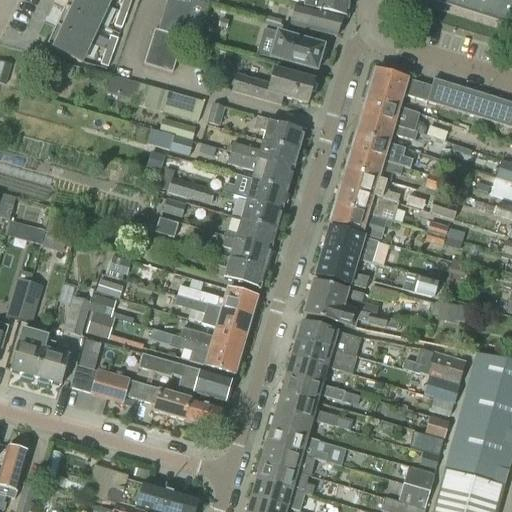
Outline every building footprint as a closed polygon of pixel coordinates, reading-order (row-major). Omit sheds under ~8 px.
[(106,8),(89,0),(68,0),(63,10),(98,26),(106,8)] [(126,0),(122,0),(118,13),(126,16),(131,2),(126,0)] [(166,0),(157,32),(183,40),(186,41),(198,3),(190,0),(166,0)] [(303,0),(302,9),(347,19),(349,0),(303,0)] [(511,0),(429,0),(440,3),(439,4),(511,27),(511,0)] [(341,19),(347,20),(347,19),(302,9),(294,7),(290,28),(305,31),(335,38),(341,19)] [(63,10),(55,29),(89,45),(98,26),(63,10)] [(113,27),(120,30),(126,16),(118,13),(113,27)] [(236,42),(234,50),(253,55),(261,27),(209,13),(203,33),(236,42)] [(55,29),(46,48),(80,64),(89,45),(55,29)] [(183,40),(157,32),(154,31),(143,65),(172,74),(183,40)] [(322,48),(276,35),(269,60),(315,73),(319,61),(323,62),(326,52),(322,51),(322,48)] [(109,37),(104,52),(112,54),(117,40),(109,37)] [(99,66),(107,69),(112,54),(104,52),(99,66)] [(0,85),(5,87),(10,66),(0,63),(0,85)] [(53,75),(69,80),(73,67),(57,63),(53,75)] [(236,76),(231,93),(280,107),(282,99),(306,106),(313,82),(273,71),(268,86),(236,76)] [(366,100),(400,110),(403,98),(426,104),(431,88),(374,71),(366,100)] [(511,105),(433,81),(431,88),(426,104),(511,130),(511,105)] [(161,114),(198,125),(204,104),(166,93),(161,114)] [(419,116),(400,110),(366,100),(360,117),(413,133),(417,123),(419,116)] [(218,128),(224,110),(211,106),(206,125),(218,128)] [(395,136),(395,138),(413,143),(416,135),(416,134),(413,133),(360,117),(355,135),(389,146),(392,135),(395,136)] [(262,142),(297,153),(303,132),(256,119),(253,130),(264,133),(262,142)] [(158,133),(174,137),(191,142),(194,130),(162,121),(158,133)] [(424,137),(424,136),(426,131),(423,125),(417,123),(413,133),(416,134),(416,135),(424,137)] [(168,152),(172,139),(150,133),(146,147),(168,152)] [(384,163),(402,169),(415,173),(418,164),(402,159),(402,160),(389,156),(389,158),(386,157),(389,146),(355,135),(350,153),(384,163)] [(193,144),(174,138),(169,152),(188,158),(193,144)] [(439,162),(444,149),(419,141),(415,155),(439,162)] [(229,155),(292,173),(297,153),(262,142),(259,152),(232,144),(229,155)] [(471,153),(453,147),(452,152),(469,158),(471,153)] [(163,157),(150,153),(145,169),(158,174),(163,157)] [(402,169),(384,163),(350,153),(345,171),(377,181),(389,184),(391,176),(399,179),(402,169)] [(250,182),(286,192),(292,173),(229,155),(226,166),(253,173),(250,182)] [(500,162),(494,180),(508,185),(511,186),(511,166),(510,166),(500,162)] [(164,171),(162,178),(171,180),(173,173),(164,171)] [(389,184),(377,181),(345,171),(339,189),(372,198),(397,206),(399,197),(386,193),(389,184)] [(427,177),(424,189),(439,194),(444,182),(427,177)] [(171,180),(166,194),(210,208),(214,193),(171,180)] [(245,201),(281,211),(286,192),(250,182),(248,192),(237,188),(234,198),(245,201)] [(397,206),(372,198),(339,189),(334,206),(368,217),(386,222),(391,223),(397,206)] [(451,221),(456,208),(431,200),(427,213),(451,221)] [(165,201),(165,202),(161,214),(180,220),(184,207),(165,201)] [(239,221),(275,231),(281,211),(245,201),(239,221)] [(511,208),(498,204),(494,217),(511,222),(511,208)] [(386,222),(368,217),(334,206),(329,225),(380,240),(386,222)] [(173,240),(177,226),(159,220),(155,234),(173,240)] [(224,237),(270,251),(275,231),(239,221),(235,235),(225,232),(224,237)] [(443,238),(446,228),(428,222),(425,232),(443,238)] [(321,251),(357,261),(358,261),(364,240),(328,229),(321,251)] [(31,230),(27,244),(40,247),(44,233),(31,230)] [(441,248),(443,238),(425,232),(422,242),(441,248)] [(8,249),(37,255),(37,252),(26,249),(29,236),(11,233),(8,249)] [(44,251),(66,257),(69,242),(48,236),(44,251)] [(230,251),(228,260),(264,271),(270,251),(224,237),(220,248),(230,251)] [(164,243),(153,240),(148,258),(161,261),(162,259),(171,261),(175,246),(164,243)] [(511,257),(511,244),(504,242),(501,255),(511,257)] [(314,277),(350,287),(364,292),(368,280),(353,275),(358,261),(357,261),(321,251),(314,277)] [(125,278),(130,263),(112,258),(108,272),(125,278)] [(217,268),(214,278),(258,291),(264,271),(228,260),(225,270),(217,268)] [(418,278),(413,295),(433,300),(437,283),(418,278)] [(5,319),(18,323),(29,284),(16,281),(5,319)] [(122,289),(99,282),(96,293),(118,300),(122,289)] [(307,299),(362,315),(367,316),(369,316),(374,318),(374,317),(377,309),(360,304),(363,297),(312,283),(307,299)] [(43,289),(29,284),(18,323),(31,327),(43,289)] [(176,297),(205,306),(250,319),(256,300),(225,291),(222,301),(179,288),(176,297)] [(371,288),(368,299),(372,300),(372,301),(386,306),(387,303),(394,305),(397,295),(371,288)] [(200,325),(214,329),(245,338),(250,319),(205,306),(176,297),(173,307),(203,316),(200,325)] [(80,339),(90,304),(72,299),(62,334),(80,339)] [(303,316),(338,326),(353,330),(355,322),(365,325),(367,316),(362,315),(307,299),(303,316)] [(454,321),(456,308),(437,304),(432,306),(430,317),(454,321)] [(107,341),(113,321),(111,320),(91,314),(85,335),(107,341)] [(388,320),(374,317),(374,318),(369,316),(366,325),(385,330),(385,329),(387,321),(388,320)] [(387,321),(385,329),(396,331),(397,323),(387,321)] [(295,342),(355,359),(360,341),(301,323),(295,342)] [(182,330),(179,339),(239,357),(245,338),(214,329),(211,338),(182,330)] [(19,341),(9,372),(21,376),(20,379),(30,382),(31,379),(35,380),(46,342),(46,339),(21,332),(19,341)] [(143,345),(161,347),(162,338),(143,336),(143,345)] [(193,354),(190,364),(233,377),(239,357),(179,339),(172,337),(169,347),(193,354)] [(46,342),(35,380),(39,381),(38,384),(48,387),(49,384),(60,387),(68,357),(67,351),(57,348),(58,345),(46,342)] [(100,346),(84,342),(81,353),(97,357),(100,346)] [(329,363),(352,369),(355,359),(295,342),(290,359),(327,370),(329,363)] [(445,384),(445,385),(457,389),(465,364),(433,354),(425,378),(445,384)] [(511,362),(476,355),(465,394),(511,407),(511,362)] [(142,356),(138,370),(171,380),(172,377),(181,380),(177,393),(193,398),(194,395),(224,403),(230,381),(142,356)] [(322,388),(322,387),(327,370),(290,359),(285,377),(322,388)] [(73,368),(67,389),(121,405),(123,397),(154,406),(152,413),(215,432),(221,411),(73,368)] [(285,377),(280,395),(317,406),(319,398),(341,404),(344,393),(322,387),(322,388),(285,377)] [(445,384),(425,378),(422,377),(418,391),(441,398),(441,396),(445,385),(445,384)] [(365,402),(364,382),(346,382),(346,403),(365,402)] [(454,400),(457,389),(445,385),(441,396),(454,400)] [(511,407),(465,394),(454,433),(511,448),(511,407)] [(275,412),(312,423),(333,429),(336,419),(315,412),(317,406),(280,395),(275,412)] [(448,419),(452,406),(433,400),(429,413),(448,419)] [(275,412),(270,430),(307,441),(312,423),(275,412)] [(423,437),(443,443),(448,424),(429,418),(423,437)] [(318,444),(307,441),(270,430),(265,447),(314,461),(324,464),(327,456),(315,453),(318,444)] [(511,448),(454,433),(443,471),(502,488),(511,453),(511,448)] [(443,443),(423,437),(413,434),(408,450),(422,455),(432,458),(438,459),(443,443)] [(265,447),(260,465),(307,479),(308,478),(309,478),(314,461),(265,447)] [(27,454),(7,449),(0,472),(0,511),(5,499),(14,501),(18,485),(27,454)] [(435,472),(438,459),(432,458),(422,455),(419,467),(435,472)] [(360,463),(357,473),(388,481),(390,470),(360,463)] [(260,465),(255,482),(303,497),(311,498),(314,488),(305,486),(307,479),(260,465)] [(317,469),(315,479),(336,483),(338,474),(317,469)] [(407,469),(403,486),(429,494),(430,489),(433,476),(418,472),(407,469)] [(495,511),(502,488),(443,471),(432,511),(495,511)] [(287,511),(289,501),(301,504),(303,497),(255,482),(250,500),(287,511)] [(15,511),(28,511),(33,497),(36,489),(24,485),(15,511)] [(164,493),(145,487),(142,486),(139,497),(132,495),(132,497),(104,489),(101,500),(141,511),(193,511),(196,505),(194,500),(164,492),(164,493)] [(399,498),(397,505),(421,511),(423,511),(429,494),(403,486),(399,498)] [(36,489),(33,497),(44,501),(47,492),(36,489)] [(246,511),(286,511),(287,511),(250,500),(246,511)] [(379,511),(421,511),(397,505),(383,501),(379,511)]
